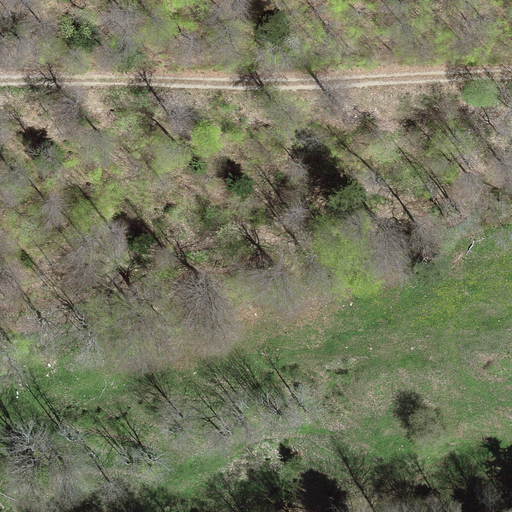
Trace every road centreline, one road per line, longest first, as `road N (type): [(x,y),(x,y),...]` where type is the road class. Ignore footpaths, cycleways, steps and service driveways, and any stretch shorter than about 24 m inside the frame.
road 1 (track): [(0,309),(140,290),(192,267),(249,260),(511,180)]
road 2 (track): [(0,80),(511,75)]
